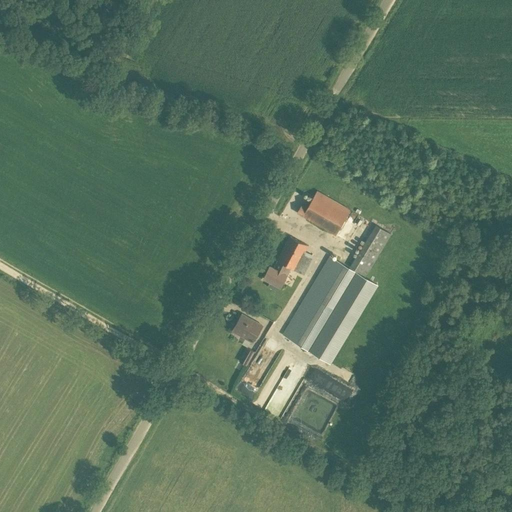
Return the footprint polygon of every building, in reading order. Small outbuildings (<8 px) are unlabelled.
[(317,190),(308,206),(302,203),(296,212),(302,216),(336,235),(350,210),(317,190)] [(365,276),(391,234),(376,224),(350,267),(365,276)] [(264,278),(270,281),(268,286),(276,290),(278,285),(281,287),(287,274),(288,274),(291,267),(304,274),(314,255),(306,251),(309,245),(289,235),(276,260),(277,260),(274,267),(270,265),(264,278)] [(330,255),(283,334),(330,363),(377,284),(330,255)] [(252,342),(262,325),(242,313),(232,330),(252,342)] [(247,365),(255,351),(246,347),(239,361),(247,365)]
